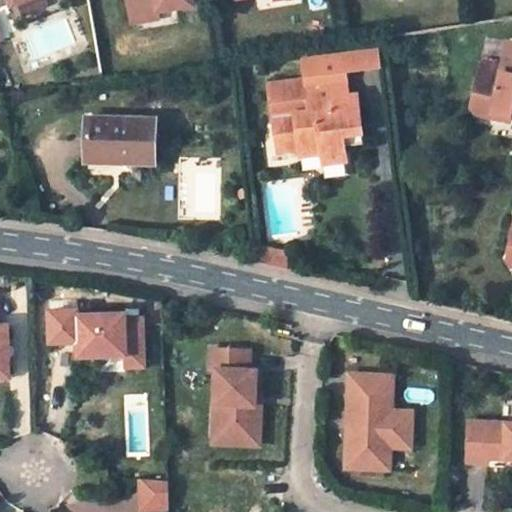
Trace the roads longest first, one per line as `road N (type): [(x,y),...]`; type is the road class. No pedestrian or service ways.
road 1 (unclassified): [(309,296),(169,263),(0,238)]
road 2 (residential): [(309,296),(303,497),(371,511)]
road 3 (unclassified): [(511,344),(309,296)]
